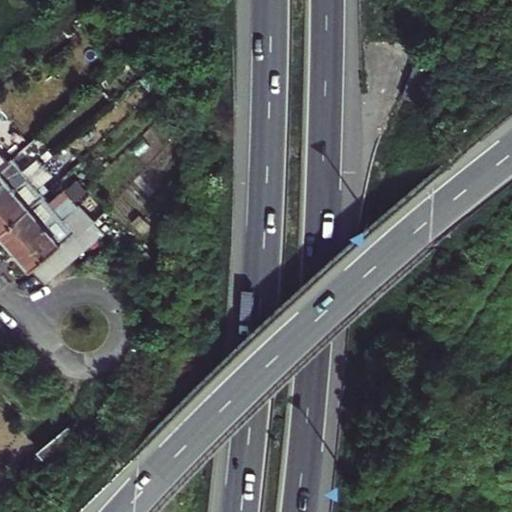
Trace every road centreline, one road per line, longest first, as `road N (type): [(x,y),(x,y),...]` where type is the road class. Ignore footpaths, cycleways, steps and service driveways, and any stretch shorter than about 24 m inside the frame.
road 1 (motorway): [(269,0),(264,287),(239,511)]
road 2 (motorway): [(300,511),(321,284),(328,0)]
road 3 (motorway): [(435,216),(281,355),(126,511)]
road 4 (residential): [(28,327),(71,292),(90,289),(115,303),(120,335),(109,357),(77,368),(58,358)]
